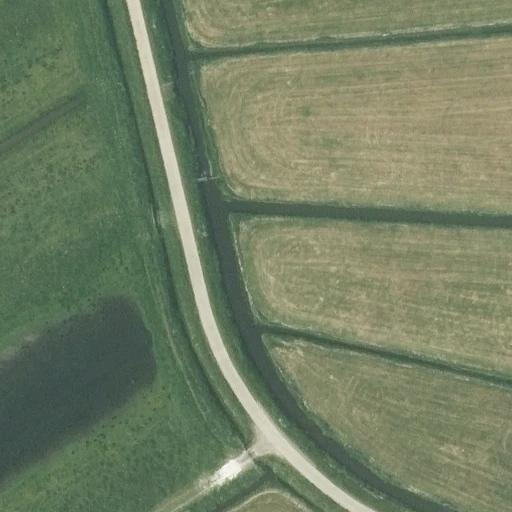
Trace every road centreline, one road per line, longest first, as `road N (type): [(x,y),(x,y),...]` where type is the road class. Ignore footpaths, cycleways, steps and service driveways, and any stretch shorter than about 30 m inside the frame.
road 1 (unclassified): [(368,511),(274,435),(214,335),(133,0)]
road 2 (track): [(163,511),(274,435)]
